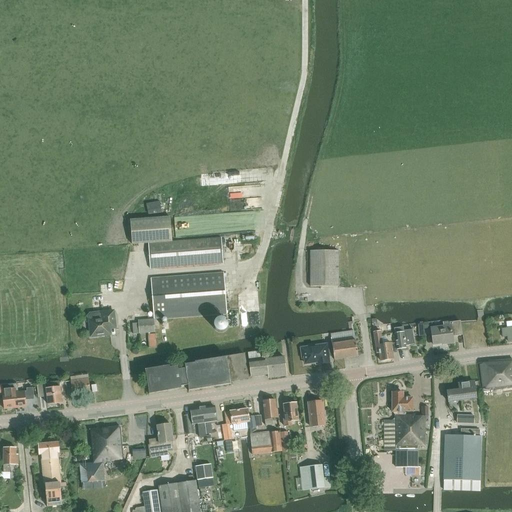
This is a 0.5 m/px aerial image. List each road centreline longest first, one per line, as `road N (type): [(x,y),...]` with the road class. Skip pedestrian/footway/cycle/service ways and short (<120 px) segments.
road 1 (track): [(342,0),(344,63),(306,220),(300,292),(351,297),(362,313),(369,372)]
road 2 (tertiary): [(0,421),(347,375)]
road 3 (tertiary): [(347,375),(511,353)]
road 4 (unknown): [(443,361),(436,511)]
road 5 (unclassified): [(360,511),(347,375)]
